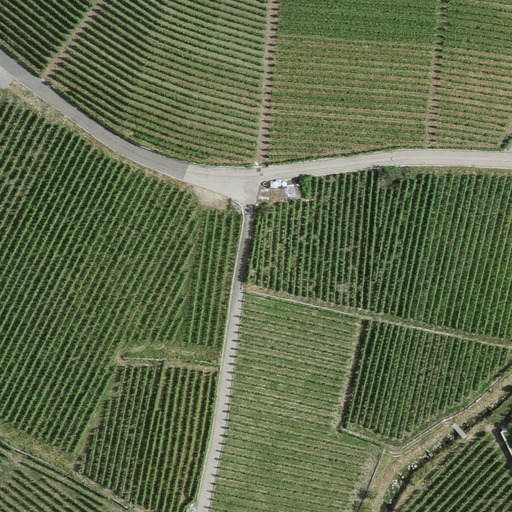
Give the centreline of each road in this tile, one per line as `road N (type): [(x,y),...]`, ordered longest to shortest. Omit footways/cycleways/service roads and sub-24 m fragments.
road 1 (residential): [(0,57),(106,134),(189,174),(255,177),(441,155),(511,158)]
road 2 (track): [(255,177),(200,511)]
